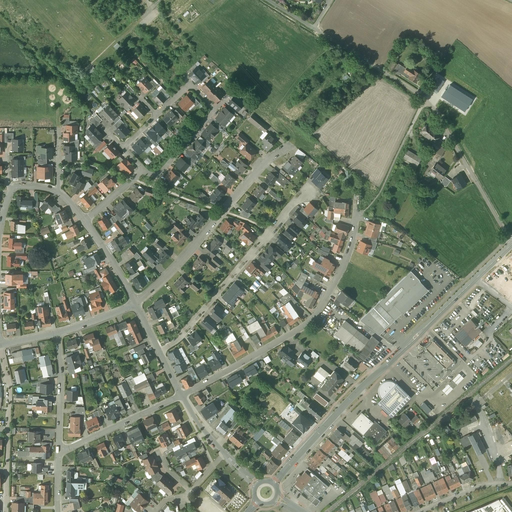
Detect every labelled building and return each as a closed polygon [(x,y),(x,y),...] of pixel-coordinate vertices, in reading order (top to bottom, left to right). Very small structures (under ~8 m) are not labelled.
[(392,61),(387,70),(390,72),(396,63),(392,61)] [(398,64),(394,70),(402,74),(403,72),(406,68),(398,64)] [(94,66),(86,73),(89,77),(97,70),(94,66)] [(413,70),(407,66),(406,68),(403,72),(402,74),(408,78),(416,83),(421,75),(414,70),(413,70)] [(192,71),(188,74),(193,79),(201,72),(196,67),(192,71)] [(201,72),(193,79),(197,84),(201,80),(205,76),(201,72)] [(145,78),(138,85),(144,92),(154,83),(152,81),(149,83),(145,78)] [(209,80),(202,88),(204,90),(203,90),(206,93),(207,92),(213,86),(214,85),(209,80)] [(135,92),(129,86),(127,88),(133,95),(135,92)] [(213,86),(207,92),(209,95),(215,89),(213,86)] [(167,93),(162,88),(159,91),(160,92),(164,96),(167,93)] [(215,89),(209,95),(211,97),(218,91),(215,89)] [(214,101),(222,93),(219,90),(218,91),(211,97),(210,98),(213,101),(213,100),(214,101)] [(228,102),(238,112),(246,104),(233,90),(228,95),(231,99),(228,102)] [(135,100),(127,91),(122,96),(131,105),(135,100)] [(164,96),(160,92),(153,99),(159,105),(166,99),(164,96)] [(222,93),(214,101),(217,104),(225,97),(222,93)] [(131,105),(122,96),(118,100),(126,109),(131,105)] [(190,100),(187,96),(179,103),(185,111),(186,110),(193,103),(190,100)] [(200,103),(194,97),(190,100),(193,103),(196,107),(200,103)] [(103,118),(113,110),(108,104),(98,113),(103,118)] [(147,112),(139,105),(133,110),(140,118),(147,112)] [(184,114),(178,107),(174,111),(178,116),(180,118),(184,114)] [(227,110),(225,108),(222,111),(221,111),(220,113),(229,120),(233,115),(227,110)] [(236,113),(229,108),(227,110),(233,115),(234,116),(236,113)] [(108,124),(118,115),(113,110),(103,118),(108,124)] [(174,112),(174,113),(171,111),(163,118),(170,126),(178,118),(177,117),(178,116),(174,112)] [(229,120),(220,113),(218,114),(219,115),(216,119),(218,121),(224,126),(225,125),(229,120)] [(262,122),(253,115),(248,120),(258,128),(258,127),(262,122)] [(69,117),(61,117),(61,126),(67,126),(69,126),(69,117)] [(99,122),(94,117),(89,122),(92,124),(96,128),(100,123),(99,122)] [(124,123),(120,119),(115,123),(113,125),(117,129),(121,125),(122,124),(124,123)] [(224,126),(218,121),(216,123),(223,129),(226,126),(225,125),(224,126)] [(262,122),(258,127),(265,132),(269,128),(262,122)] [(166,131),(158,123),(153,128),(161,136),(166,131)] [(92,124),(87,129),(87,134),(90,138),(98,130),(96,128),(92,124)] [(129,132),(122,124),(121,125),(117,129),(115,131),(122,138),(129,132)] [(218,130),(211,124),(208,127),(202,134),(209,140),(211,137),(212,138),(216,133),(218,130)] [(440,136),(427,125),(420,132),(433,143),(438,138),(440,136)] [(161,136),(153,128),(147,133),(152,138),(155,141),(156,141),(161,136)] [(98,130),(90,138),(96,143),(99,140),(103,136),(100,133),(101,133),(98,130)] [(13,133),(5,133),(5,141),(5,142),(13,142),(13,140),(13,133)] [(249,140),(240,133),(236,138),(245,145),(246,144),(249,140)] [(276,140),(268,133),(262,140),(262,141),(263,140),(266,142),(267,143),(266,144),(270,148),(276,140)] [(150,141),(147,137),(142,141),(144,143),(146,142),(148,145),(150,146),(153,144),(150,141)] [(155,141),(152,138),(150,141),(153,144),(156,147),(159,144),(156,141),(155,141)] [(438,138),(433,143),(439,148),(443,142),(438,138)] [(140,139),(132,147),(134,149),(134,150),(136,152),(137,152),(139,154),(144,150),(144,149),(148,145),(146,142),(144,143),(142,141),(140,139)] [(13,140),(13,142),(13,150),(23,150),(23,144),(23,140),(21,140),(13,140)] [(99,140),(96,143),(93,146),(95,149),(97,147),(102,142),(99,140)] [(102,142),(97,147),(100,151),(107,144),(103,141),(102,142)] [(202,144),(197,141),(193,145),(192,145),(191,147),(199,154),(205,148),(205,147),(202,144)] [(210,145),(205,141),(202,144),(205,147),(205,148),(206,149),(210,145)] [(118,152),(111,144),(104,150),(112,158),(118,152)] [(251,149),(249,148),(250,146),(247,144),(246,144),(245,145),(240,152),(249,160),(256,152),(252,149),(251,149)] [(48,148),(47,147),(46,147),(45,148),(44,148),(42,148),(42,146),(37,146),(37,153),(41,153),(41,157),(41,158),(47,158),(52,158),(52,148),(48,148)] [(199,154),(191,147),(190,148),(187,152),(191,156),(195,159),(199,154)] [(421,159),(407,150),(403,157),(412,163),(411,165),(416,168),(421,159)] [(74,151),(65,151),(65,152),(65,155),(66,155),(66,160),(77,160),(77,152),(80,152),(80,151),(74,151)] [(441,157),(436,153),(432,158),(437,162),(441,157)] [(302,162),(295,156),(291,161),(289,160),(288,161),(297,168),(302,162)] [(184,161),(181,158),(176,165),(184,172),(189,165),(184,161)] [(189,159),(187,158),(184,161),(189,165),(191,167),(194,163),(189,159)] [(127,162),(125,159),(117,166),(120,170),(122,168),(128,174),(134,168),(130,164),(131,164),(128,161),(127,162)] [(232,169),(239,175),(247,166),(240,159),(234,166),(232,169)] [(18,160),(12,160),(12,168),(23,168),(23,160),(18,160)] [(229,165),(223,160),(220,163),(227,169),(229,166),(232,169),(229,166),(229,165)] [(297,168),(288,161),(283,167),(291,174),(293,172),(293,171),(292,170),(295,167),(298,170),(299,171),(300,171),(297,168)] [(446,171),(436,163),(429,171),(439,179),(446,171)] [(93,170),(84,167),(81,174),(91,177),(93,170)] [(23,168),(12,168),(12,176),(18,176),(23,176),(23,175),(23,168)] [(278,172),(274,169),(271,172),(277,178),(276,180),(284,187),(289,181),(285,178),(278,172)] [(287,174),(281,169),(278,172),(285,178),(287,174)] [(322,174),(317,169),(312,175),(315,178),(319,174),(321,175),(322,174)] [(174,173),(171,171),(169,174),(168,174),(166,176),(166,177),(173,183),(175,180),(176,181),(177,179),(179,181),(181,179),(174,173)] [(183,176),(176,171),(174,173),(181,179),(183,176)] [(277,178),(271,172),(269,175),(264,180),(271,186),(276,180),(277,178)] [(81,177),(74,173),(69,182),(73,184),(72,185),(75,186),(75,187),(76,186),(77,186),(79,181),(81,177)] [(228,173),(225,177),(221,182),(229,188),(231,185),(235,180),(236,180),(228,173)] [(321,175),(319,174),(315,178),(312,181),(316,184),(316,186),(318,188),(319,187),(320,188),(328,179),(322,174),(321,175)] [(460,174),(452,180),(458,189),(466,184),(460,174)] [(221,182),(217,179),(218,178),(214,175),(210,179),(218,185),(221,182)] [(109,181),(106,177),(98,184),(101,187),(105,192),(115,183),(111,179),(109,181)] [(445,177),(441,183),(446,187),(451,181),(445,177)] [(85,184),(79,181),(77,186),(76,186),(75,187),(75,186),(72,191),(78,194),(80,188),(82,189),(85,184)] [(88,182),(85,184),(82,189),(85,192),(87,191),(87,190),(89,188),(92,186),(88,182)] [(92,186),(89,188),(91,190),(87,194),(90,198),(92,196),(91,196),(98,190),(93,185),(92,186)] [(260,185),(253,193),(259,198),(265,190),(260,185)] [(146,189),(140,186),(137,189),(143,195),(145,193),(146,189)] [(217,188),(210,197),(217,203),(224,194),(217,188)] [(137,189),(129,196),(135,202),(143,195),(137,189)] [(98,198),(96,196),(99,193),(97,191),(94,195),(99,200),(102,196),(101,195),(98,198)] [(209,198),(202,192),(199,196),(206,202),(209,198)] [(87,194),(80,200),(87,208),(88,207),(88,208),(94,203),(93,202),(90,198),(87,194)] [(24,197),(18,196),(17,205),(26,206),(26,207),(27,207),(27,208),(30,208),(31,201),(24,200),(24,197)] [(54,204),(47,198),(43,203),(44,204),(41,207),(45,211),(48,207),(50,209),(54,204)] [(248,199),(242,207),(245,210),(248,212),(255,204),(248,199)] [(123,200),(114,209),(116,211),(115,211),(117,214),(118,213),(121,216),(126,211),(129,214),(132,210),(123,200)] [(314,206),(311,204),(310,203),(305,209),(304,210),(310,214),(312,216),(317,210),(314,207),(314,206)] [(310,214),(304,210),(305,209),(302,207),(299,211),(305,216),(307,217),(310,214)] [(349,209),(334,207),(333,212),(333,213),(333,216),(340,217),(340,214),(348,215),(349,209)] [(61,212),(55,214),(57,218),(58,217),(61,223),(64,222),(68,220),(68,219),(70,219),(69,216),(67,217),(66,215),(67,215),(66,214),(66,215),(64,210),(61,212)] [(248,212),(245,210),(240,215),(248,218),(251,214),(248,212)] [(299,211),(298,210),(297,210),(294,213),(297,216),(298,215),(303,219),(305,217),(305,216),(299,211)] [(121,216),(118,213),(117,214),(114,217),(117,221),(119,223),(124,219),(121,216)] [(200,214),(194,220),(191,218),(189,220),(187,223),(186,224),(192,229),(196,225),(199,227),(206,220),(200,214)] [(303,219),(298,215),(297,216),(293,221),(297,224),(297,225),(299,226),(300,226),(302,228),(306,222),(303,219)] [(108,220),(105,217),(98,221),(104,230),(111,226),(111,225),(113,224),(114,224),(114,223),(111,218),(108,220)] [(181,227),(173,220),(170,224),(178,231),(181,227)] [(226,220),(220,228),(226,233),(229,229),(231,231),(234,227),(232,226),(233,225),(226,220)] [(17,221),(11,221),(11,230),(17,230),(18,230),(17,232),(25,232),(25,227),(24,227),(24,225),(17,224),(17,221)] [(117,221),(114,223),(114,224),(113,224),(117,229),(121,226),(119,223),(117,221)] [(372,223),(369,222),(368,222),(367,222),(366,225),(367,226),(368,226),(367,228),(378,231),(380,225),(372,223)] [(250,228),(245,223),(242,226),(240,228),(245,232),(247,230),(248,231),(250,228)] [(338,233),(346,235),(348,227),(337,223),(334,231),(338,233)] [(79,233),(75,224),(73,225),(69,227),(70,230),(73,236),(79,233)] [(300,230),(293,225),(290,228),(296,233),(296,234),(300,230)] [(121,226),(117,229),(120,233),(122,235),(126,231),(121,226)] [(290,228),(289,227),(283,234),(291,240),(296,234),(296,233),(290,228)] [(378,231),(367,228),(365,235),(370,236),(376,238),(376,237),(378,231)] [(70,230),(65,233),(67,238),(73,236),(70,230)] [(248,231),(247,230),(245,232),(241,237),(244,240),(243,240),(246,243),(247,242),(250,244),(255,237),(248,231)] [(187,238),(180,232),(178,235),(176,233),(171,237),(174,239),(180,245),(187,238)] [(346,235),(338,233),(337,236),(334,235),(335,233),(331,232),(330,236),(344,241),(346,235)] [(279,234),(274,240),(287,251),(292,245),(279,234)] [(122,235),(111,242),(117,251),(121,249),(121,250),(125,248),(124,247),(128,244),(122,235)] [(344,241),(330,236),(328,240),(335,242),(332,251),(339,253),(344,241)] [(210,245),(209,245),(216,251),(216,250),(222,243),(216,238),(210,245)] [(16,239),(9,239),(9,248),(15,248),(21,248),(21,243),(16,242),(16,239)] [(85,240),(81,241),(81,242),(82,244),(85,249),(91,247),(87,239),(85,240)] [(376,242),(369,240),(367,244),(371,246),(370,248),(374,250),(377,243),(376,242)] [(164,245),(158,241),(155,245),(160,248),(161,249),(164,245)] [(227,242),(224,246),(226,248),(229,250),(230,250),(232,246),(227,242)] [(367,244),(360,242),(357,251),(367,255),(370,248),(371,246),(367,244)] [(82,244),(81,245),(75,248),(78,253),(85,249),(82,244)] [(216,251),(209,245),(210,245),(209,244),(203,250),(212,257),(214,256),(215,255),(217,253),(217,252),(217,251),(216,250),(216,251)] [(169,250),(164,245),(161,249),(163,251),(166,253),(169,250)] [(273,248),(270,246),(266,250),(266,251),(265,252),(264,252),(264,253),(272,260),(278,254),(278,253),(273,248)] [(283,252),(277,246),(275,248),(273,248),(278,253),(278,254),(280,256),(283,252)] [(131,247),(128,251),(132,256),(136,252),(131,247)] [(148,248),(143,254),(149,260),(152,263),(155,259),(156,258),(154,255),(154,254),(148,248)] [(161,249),(160,248),(154,254),(154,255),(156,258),(157,258),(156,258),(160,261),(163,264),(170,256),(166,253),(163,251),(161,249)] [(329,253),(323,251),(319,248),(317,252),(327,257),(329,253)] [(272,260),(264,253),(263,254),(262,256),(261,256),(259,259),(261,262),(267,266),(272,260)] [(96,254),(91,256),(91,257),(84,260),(86,264),(88,263),(89,267),(95,264),(95,265),(100,262),(96,254)] [(14,257),(7,257),(7,266),(14,266),(19,266),(19,260),(14,260),(14,257)] [(205,263),(199,257),(192,265),(199,271),(205,263)] [(221,263),(214,258),(212,261),(219,267),(221,263)] [(335,265),(329,262),(329,260),(324,258),(321,264),(320,264),(332,271),(335,265)] [(132,260),(125,264),(131,273),(138,268),(143,265),(140,260),(135,264),(132,260)] [(152,263),(149,260),(146,263),(152,269),(155,266),(152,263)] [(216,266),(208,260),(205,263),(213,270),(216,266)] [(332,271),(320,264),(315,261),(312,266),(322,271),(321,272),(329,276),(332,271)] [(267,266),(261,262),(261,264),(260,266),(266,271),(267,272),(270,268),(267,266)] [(251,263),(246,270),(254,276),(258,271),(259,270),(257,268),(251,263)] [(260,266),(259,265),(257,268),(259,270),(258,271),(262,275),(266,271),(260,266)] [(106,271),(105,269),(101,271),(100,272),(99,272),(96,274),(99,278),(100,278),(100,279),(102,279),(103,278),(109,275),(108,273),(107,270),(106,271)] [(254,276),(246,270),(238,279),(251,289),(258,280),(254,276)] [(258,271),(254,276),(258,280),(262,275),(258,271)] [(411,271),(368,311),(377,321),(370,328),(379,335),(402,313),(403,314),(428,290),(419,281),(420,281),(411,271)] [(308,276),(302,272),(298,280),(304,284),(308,276)] [(323,277),(316,273),(313,278),(320,282),(323,277)] [(22,275),(15,275),(15,274),(6,274),(6,283),(7,283),(8,285),(12,285),(13,283),(23,283),(23,280),(22,280),(22,275)] [(146,283),(141,274),(132,280),(133,281),(134,281),(136,284),(135,284),(138,288),(146,283)] [(117,289),(109,275),(103,278),(105,282),(102,283),(106,290),(109,288),(111,292),(117,289)] [(182,276),(174,284),(180,290),(179,291),(182,293),(186,289),(183,287),(188,283),(182,276)] [(201,286),(195,281),(190,286),(197,291),(201,286)] [(244,291),(234,283),(228,290),(236,297),(238,294),(240,296),(244,291)] [(320,293),(313,290),(303,285),(300,289),(300,288),(299,289),(300,289),(304,292),(317,299),(320,293)] [(100,287),(95,289),(96,293),(98,292),(100,298),(104,297),(100,287)] [(228,290),(222,297),(232,306),(236,301),(233,299),(236,297),(228,290)] [(352,299),(342,291),(337,298),(341,302),(347,306),(352,299)] [(100,298),(98,292),(96,293),(94,294),(94,295),(90,296),(91,298),(90,299),(91,302),(92,303),(93,304),(100,302),(101,301),(100,298)] [(317,299),(304,292),(302,295),(308,299),(305,305),(311,308),(317,299)] [(6,293),(4,293),(5,303),(14,303),(15,303),(13,303),(13,299),(14,299),(13,293),(6,293)] [(294,298),(288,293),(283,296),(289,302),(294,298)] [(341,302),(337,298),(333,303),(338,307),(341,302)] [(156,305),(148,309),(153,319),(161,315),(158,309),(165,305),(162,299),(154,303),(156,305)] [(93,304),(89,305),(90,310),(92,309),(93,311),(101,308),(100,302),(93,304)] [(295,311),(289,302),(285,304),(284,305),(287,310),(295,322),(300,319),(295,311)] [(61,305),(56,307),(58,315),(60,321),(68,318),(67,315),(67,312),(63,313),(61,305)] [(224,312),(216,305),(211,311),(213,313),(210,316),(218,323),(223,316),(221,315),(224,312)] [(47,306),(38,308),(38,312),(39,316),(41,316),(41,321),(42,327),(51,326),(50,319),(47,320),(47,315),(48,315),(47,306)] [(167,306),(162,309),(166,316),(171,314),(167,306)] [(84,307),(76,309),(78,315),(86,313),(85,310),(84,307)] [(295,322),(287,310),(284,312),(283,313),(287,319),(286,319),(290,325),(295,322)] [(368,311),(360,320),(370,328),(377,321),(368,311)] [(218,323),(210,316),(208,319),(206,318),(200,324),(210,332),(218,323)] [(284,319),(279,323),(283,328),(287,324),(284,319)] [(143,340),(134,320),(126,323),(125,321),(118,325),(118,324),(119,328),(120,330),(121,330),(120,329),(127,326),(130,334),(127,335),(132,345),(134,344),(135,344),(143,340)] [(256,329),(261,326),(257,320),(247,326),(251,332),(256,329)] [(471,320),(455,336),(465,347),(482,331),(471,320)] [(369,340),(345,321),(334,335),(346,344),(358,353),(358,354),(369,340)] [(166,322),(161,324),(157,326),(161,334),(165,332),(175,327),(172,322),(167,325),(166,322)] [(274,326),(269,330),(265,323),(261,326),(268,339),(278,333),(274,326)] [(115,325),(106,329),(108,336),(118,332),(115,325)] [(261,326),(256,329),(259,335),(263,342),(268,339),(261,326)] [(244,335),(242,336),(244,340),(250,338),(245,328),(241,330),(244,335)] [(236,340),(231,330),(227,333),(230,336),(231,338),(231,339),(233,342),(236,340)] [(196,332),(194,334),(193,334),(190,336),(191,337),(188,339),(192,343),(193,346),(194,345),(202,339),(196,332)] [(93,334),(84,337),(84,336),(83,337),(84,339),(86,344),(86,343),(90,342),(91,346),(93,346),(94,349),(97,348),(98,350),(101,348),(98,339),(95,340),(93,333),(92,333),(93,334)] [(369,340),(358,354),(358,353),(356,356),(361,360),(363,362),(379,342),(372,336),(369,340)] [(75,339),(67,342),(69,349),(78,346),(75,339)] [(213,340),(211,341),(218,350),(219,349),(213,340)] [(242,345),(239,347),(238,344),(239,343),(236,340),(233,342),(240,355),(245,352),(242,345)] [(443,349),(441,347),(440,348),(433,341),(425,349),(445,369),(450,364),(453,361),(449,357),(450,356),(448,354),(447,355),(442,350),(443,349)] [(240,355),(233,342),(229,344),(233,350),(231,351),(235,358),(240,355)] [(193,346),(192,343),(188,346),(192,353),(197,349),(194,345),(193,346)] [(144,344),(133,349),(135,353),(143,349),(146,347),(144,344)] [(291,351),(288,348),(285,346),(284,348),(283,347),(278,353),(287,360),(288,361),(292,356),(294,353),(291,351)] [(32,349),(24,351),(24,350),(22,351),(24,359),(26,359),(26,360),(34,359),(34,358),(33,354),(33,353),(32,349)] [(143,349),(137,352),(141,359),(142,358),(141,356),(145,354),(143,349)] [(176,350),(175,350),(173,350),(173,352),(168,354),(171,360),(174,359),(176,362),(183,358),(181,355),(180,355),(177,349),(176,350)] [(19,352),(12,354),(12,353),(11,354),(12,357),(12,358),(13,358),(14,363),(21,361),(22,361),(21,360),(24,359),(22,351),(19,351),(19,352)] [(145,354),(141,356),(142,358),(143,360),(144,359),(145,362),(147,361),(148,361),(150,360),(153,358),(152,354),(151,354),(150,351),(145,354)] [(216,351),(212,354),(214,359),(217,357),(218,360),(222,358),(216,351)] [(305,355),(302,353),(297,360),(295,362),(303,368),(304,367),(305,368),(309,363),(308,362),(310,359),(308,357),(305,355)] [(356,356),(353,353),(351,356),(359,362),(361,360),(356,356)] [(67,363),(80,359),(79,356),(77,357),(76,354),(73,355),(67,357),(66,357),(67,361),(67,363)] [(48,355),(45,355),(43,355),(43,356),(39,357),(41,365),(42,365),(42,367),(51,365),(51,362),(50,362),(48,355)] [(266,364),(272,361),(269,355),(264,358),(266,364)] [(292,356),(288,361),(287,360),(286,362),(291,367),(295,362),(297,360),(292,356)] [(214,359),(209,362),(213,370),(221,366),(218,360),(217,357),(214,359)] [(183,358),(176,362),(177,365),(174,366),(178,373),(181,371),(182,371),(185,369),(187,368),(186,366),(186,365),(183,358)] [(354,362),(349,358),(344,364),(352,370),(353,370),(354,371),(356,368),(355,367),(357,364),(358,363),(355,360),(354,362)] [(80,359),(67,363),(68,365),(69,365),(70,367),(70,369),(74,368),(80,366),(79,364),(81,363),(80,359)] [(209,369),(205,361),(201,364),(201,366),(203,365),(206,371),(209,369)] [(253,365),(244,370),(247,375),(248,377),(252,375),(252,374),(257,372),(256,369),(259,367),(256,363),(253,365)] [(51,365),(42,367),(42,365),(41,365),(43,377),(48,376),(49,376),(53,375),(51,367),(52,367),(51,365)] [(201,366),(196,369),(197,370),(197,371),(198,373),(201,378),(208,374),(206,371),(203,365),(201,366)] [(331,375),(320,367),(313,376),(324,384),(331,375)] [(21,369),(15,371),(17,383),(19,382),(24,381),(21,369)] [(324,384),(321,388),(330,395),(335,388),(336,388),(337,388),(338,387),(338,386),(337,386),(343,379),(334,372),(331,375),(324,384)] [(144,373),(126,382),(132,394),(136,391),(134,386),(136,385),(143,382),(147,380),(146,376),(144,373)] [(155,380),(152,373),(146,376),(147,380),(149,383),(155,380)] [(237,374),(227,379),(231,387),(235,385),(235,384),(240,381),(242,380),(239,374),(237,375),(237,374)] [(463,378),(459,374),(442,391),(446,395),(463,378)] [(189,376),(181,380),(185,389),(194,385),(189,376)] [(149,383),(147,380),(143,382),(145,387),(144,387),(151,400),(156,398),(150,384),(149,383)] [(391,381),(388,381),(387,381),(385,382),(383,383),(382,384),(380,386),(379,388),(379,390),(379,392),(379,394),(380,395),(381,397),(382,399),(396,384),(394,383),(393,382),(391,381)] [(126,382),(117,386),(123,398),(128,395),(132,394),(126,382)] [(143,382),(136,385),(139,390),(144,387),(145,387),(143,382)] [(164,386),(156,390),(154,387),(155,386),(153,383),(150,384),(156,398),(167,392),(164,386)] [(382,399),(377,403),(389,415),(408,395),(397,383),(396,384),(382,399)] [(50,384),(41,384),(41,387),(41,392),(43,392),(44,393),(47,394),(48,393),(51,393),(52,384),(50,384)] [(206,389),(195,397),(200,404),(206,400),(204,397),(209,394),(206,389)] [(300,390),(297,394),(303,399),(306,395),(300,390)] [(77,391),(68,391),(67,400),(76,400),(77,400),(77,397),(77,391)] [(316,393),(313,398),(325,407),(328,402),(316,393)] [(102,394),(95,397),(96,403),(104,400),(102,394)] [(82,397),(77,397),(77,400),(76,400),(76,404),(83,404),(84,407),(82,397)] [(51,400),(44,400),(44,398),(42,398),(42,401),(32,401),(32,405),(51,406),(51,400)] [(123,405),(120,399),(115,401),(116,403),(121,414),(126,412),(123,405)] [(424,402),(420,406),(427,414),(432,409),(429,405),(428,407),(424,402)] [(116,403),(107,407),(109,412),(107,412),(111,419),(121,414),(116,403)] [(213,403),(204,409),(201,410),(206,418),(207,418),(209,420),(215,416),(217,414),(215,412),(217,411),(217,410),(217,408),(213,403)] [(298,403),(297,403),(294,406),(302,412),(305,409),(298,403)] [(323,413),(311,403),(308,406),(306,408),(309,411),(308,411),(310,413),(311,413),(319,419),(323,413)] [(51,406),(32,405),(32,406),(32,408),(32,410),(42,410),(42,413),(44,414),(44,412),(51,412),(51,406)] [(228,411),(225,415),(220,420),(221,421),(225,424),(229,419),(232,421),(238,414),(231,408),(228,411)] [(175,409),(168,413),(171,419),(169,420),(170,423),(169,423),(171,428),(182,423),(175,409)] [(375,421),(373,423),(367,418),(369,417),(368,416),(368,417),(366,416),(365,416),(361,413),(351,425),(363,435),(375,445),(387,431),(375,421)] [(305,419),(300,414),(292,423),(303,432),(311,423),(305,418),(305,419)] [(404,415),(403,414),(401,416),(402,416),(398,420),(403,426),(405,427),(409,424),(407,422),(410,420),(405,414),(404,415)] [(215,416),(209,420),(208,420),(212,425),(217,419),(215,416)] [(416,416),(411,421),(414,425),(416,423),(420,420),(417,417),(416,416)] [(464,420),(453,425),(457,433),(459,431),(458,430),(477,420),(475,416),(464,421),(464,420)] [(96,418),(87,422),(89,426),(88,427),(90,431),(99,427),(97,422),(98,422),(97,419),(96,418)] [(153,418),(144,422),(148,430),(156,426),(153,418)] [(234,420),(228,427),(229,427),(231,430),(237,423),(234,420)] [(290,427),(282,420),(278,424),(281,427),(283,427),(287,431),(290,427)] [(221,421),(216,428),(223,434),(229,427),(228,427),(225,424),(221,421)] [(168,422),(162,425),(165,431),(171,428),(169,423),(168,422)] [(185,425),(177,428),(182,438),(190,434),(188,430),(185,425)] [(138,426),(126,432),(131,441),(132,443),(132,444),(133,446),(133,445),(144,440),(142,436),(143,436),(138,426)] [(251,426),(247,430),(254,436),(258,432),(251,426)] [(243,433),(238,428),(229,439),(239,447),(246,439),(242,435),(243,433)] [(340,432),(337,429),(333,433),(340,439),(341,438),(344,441),(345,442),(346,442),(347,441),(349,438),(350,438),(344,433),(343,435),(341,432),(340,432)] [(291,430),(284,439),(289,443),(289,444),(291,446),(299,437),(291,430)] [(40,432),(30,431),(30,432),(30,442),(40,442),(40,437),(40,432)] [(340,439),(333,433),(330,437),(339,446),(341,444),(341,443),(342,442),(339,440),(340,439)] [(485,451),(476,433),(470,436),(468,436),(472,443),(477,454),(483,452),(485,451)] [(121,434),(113,438),(118,448),(123,446),(122,442),(124,441),(121,434)] [(158,438),(163,447),(165,445),(171,443),(171,442),(166,434),(158,438)] [(363,444),(352,434),(350,438),(349,438),(347,441),(349,443),(351,440),(359,447),(360,447),(363,444)] [(469,434),(459,439),(463,447),(472,443),(468,436),(470,436),(469,434)] [(401,446),(392,437),(378,449),(387,459),(401,446)] [(338,448),(328,439),(325,443),(331,449),(332,448),(335,451),(336,449),(336,450),(338,448)] [(359,447),(351,440),(349,443),(350,444),(349,445),(355,451),(356,450),(357,451),(358,451),(358,450),(357,449),(359,447)] [(171,443),(165,445),(168,450),(175,447),(175,446),(173,442),(173,441),(171,442),(171,443)] [(104,442),(96,446),(101,457),(107,455),(105,450),(107,449),(104,442)] [(193,442),(184,447),(187,454),(194,450),(197,449),(195,446),(193,442)] [(50,446),(46,446),(46,443),(42,443),(42,448),(35,447),(35,451),(50,452),(50,446)] [(331,449),(325,443),(321,447),(331,456),(332,454),(333,452),(330,450),(331,449)] [(287,451),(280,444),(277,447),(278,448),(273,453),(272,453),(279,459),(287,451)] [(181,448),(174,452),(178,460),(188,455),(187,454),(184,447),(181,448)] [(369,453),(361,447),(358,450),(358,451),(365,457),(369,453)] [(88,450),(78,454),(83,464),(82,463),(92,458),(92,460),(92,459),(88,450)] [(326,456),(319,450),(316,453),(323,459),(326,456)] [(342,450),(338,454),(343,459),(347,454),(346,453),(342,450)] [(483,452),(477,454),(474,456),(476,458),(480,466),(485,464),(488,462),(483,452)] [(316,453),(313,457),(320,463),(323,459),(316,453)] [(340,458),(335,454),(330,459),(331,460),(335,464),(340,458)] [(511,454),(502,459),(505,465),(511,460),(511,454)] [(148,458),(143,460),(144,462),(144,463),(146,467),(156,463),(155,461),(152,456),(148,458)] [(403,456),(398,460),(403,465),(408,462),(403,456)] [(201,457),(195,459),(194,457),(189,460),(185,462),(187,467),(195,463),(198,469),(199,471),(199,469),(206,466),(201,457)] [(320,463),(313,457),(310,460),(317,466),(320,463)] [(99,467),(95,458),(92,459),(92,460),(91,460),(95,467),(99,467)] [(278,465),(271,459),(264,468),(270,474),(278,465)] [(317,466),(310,460),(307,464),(314,470),(317,466)] [(325,461),(322,464),(335,476),(338,473),(330,466),(325,461)] [(41,464),(32,463),(32,471),(41,472),(41,464)] [(156,463),(146,467),(148,471),(149,472),(150,474),(156,471),(159,470),(156,464),(157,464),(156,463)] [(437,463),(432,465),(436,474),(441,472),(437,463)] [(334,476),(322,465),(320,468),(321,468),(320,469),(324,472),(331,479),(334,476)] [(467,465),(461,468),(464,474),(468,481),(473,479),(469,472),(470,471),(467,465)] [(315,475),(307,469),(301,476),(299,475),(295,479),(297,480),(292,486),(312,503),(315,499),(316,500),(317,499),(317,498),(317,499),(328,487),(328,486),(320,479),(315,475)] [(75,471),(67,471),(67,482),(85,482),(86,478),(77,478),(77,479),(74,479),(75,472),(75,471)] [(199,471),(194,477),(197,479),(202,473),(199,471)] [(464,474),(463,474),(461,471),(458,472),(463,484),(468,481),(464,474)] [(330,478),(324,472),(321,475),(328,481),(330,478)] [(460,485),(455,473),(453,474),(453,475),(452,476),(453,479),(452,480),(456,487),(460,485)] [(167,479),(163,475),(161,478),(157,482),(157,484),(161,488),(169,480),(167,478),(167,479)] [(423,484),(420,477),(415,479),(416,481),(418,486),(423,484)] [(452,480),(451,480),(449,477),(448,477),(445,478),(451,489),(456,487),(452,480)] [(234,493),(224,484),(225,483),(220,479),(219,480),(218,479),(217,481),(215,479),(211,484),(212,486),(211,487),(216,492),(212,496),(218,501),(222,496),(223,497),(220,500),(221,501),(219,503),(222,506),(227,501),(234,493)] [(443,479),(440,480),(441,481),(439,481),(441,485),(440,485),(443,493),(448,491),(443,479)] [(169,480),(161,488),(166,492),(167,493),(169,490),(174,484),(170,481),(169,480)] [(85,482),(67,482),(66,495),(75,496),(75,489),(86,489),(87,482),(85,482)] [(440,485),(439,486),(437,482),(436,483),(435,482),(433,483),(439,495),(443,493),(440,485)] [(49,485),(41,485),(41,486),(39,486),(38,493),(31,493),(30,497),(48,498),(49,486),(49,485)] [(436,496),(430,485),(428,486),(427,487),(429,490),(427,491),(431,498),(436,496)] [(427,491),(426,491),(425,487),(421,489),(426,501),(431,498),(427,491)] [(145,495),(138,489),(136,492),(139,494),(143,497),(145,495)] [(424,502),(418,490),(416,491),(416,492),(415,492),(416,496),(415,496),(419,504),(424,502)] [(415,496),(414,497),(413,493),(411,494),(409,495),(414,506),(419,504),(415,496)] [(143,497),(139,494),(135,499),(144,507),(145,505),(144,505),(145,504),(148,502),(143,497)] [(411,507),(406,496),(404,497),(403,498),(404,501),(403,502),(407,510),(411,507)] [(48,498),(30,497),(30,502),(30,503),(33,503),(40,504),(40,506),(45,506),(45,504),(48,504),(48,498)] [(510,511),(511,511),(511,507),(504,498),(500,501),(508,511),(510,511)] [(144,507),(135,499),(132,503),(131,504),(134,507),(139,511),(141,509),(141,508),(142,508),(143,508),(144,507)] [(407,510),(403,502),(402,503),(400,499),(399,500),(399,499),(396,500),(402,511),(407,510)] [(132,503),(129,500),(126,504),(132,510),(134,507),(131,504),(132,503)] [(508,511),(500,501),(499,500),(469,511),(508,511)] [(19,503),(18,502),(17,502),(16,502),(15,503),(13,503),(12,511),(21,511),(22,509),(24,509),(24,503),(19,503)]
